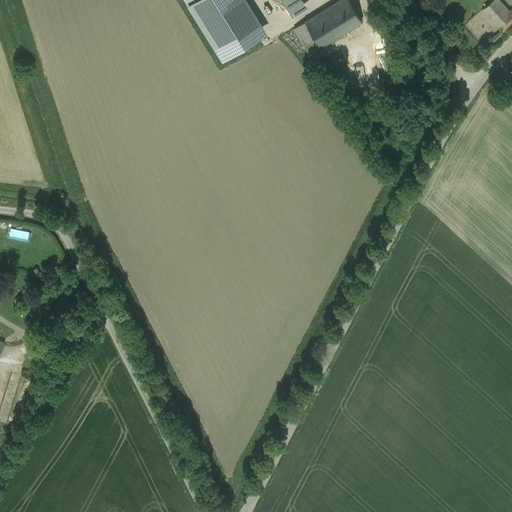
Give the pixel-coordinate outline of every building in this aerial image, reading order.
[(235,0),(196,0),(189,5),(222,58),(258,36),(235,0)] [(235,0),(258,36),(266,31),(247,0),(235,0)] [(263,0),(279,25),(294,15),(283,0),(263,0)] [(348,0),(339,0),(305,21),(320,46),(362,21),(348,0)] [(509,12),(498,0),(491,0),(482,9),(500,29),(503,32),(511,23),(511,15),(509,13),(509,12)] [(407,2),(399,6),(402,11),(410,7),(407,2)] [(305,21),(294,28),(310,53),(320,46),(305,21)] [(10,238),(30,241),(31,231),(12,228),(10,238)]
